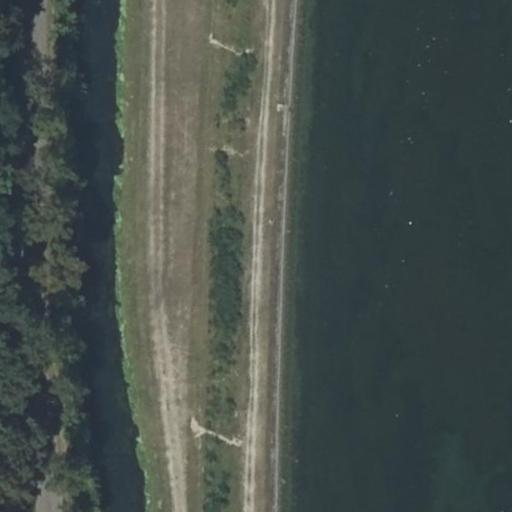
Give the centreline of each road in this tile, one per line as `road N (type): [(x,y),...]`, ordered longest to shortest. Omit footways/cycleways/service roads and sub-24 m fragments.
road 1 (track): [(185,511),(154,308),(161,0)]
road 2 (track): [(251,511),(271,0)]
road 3 (unclassified): [(39,0),(47,511)]
